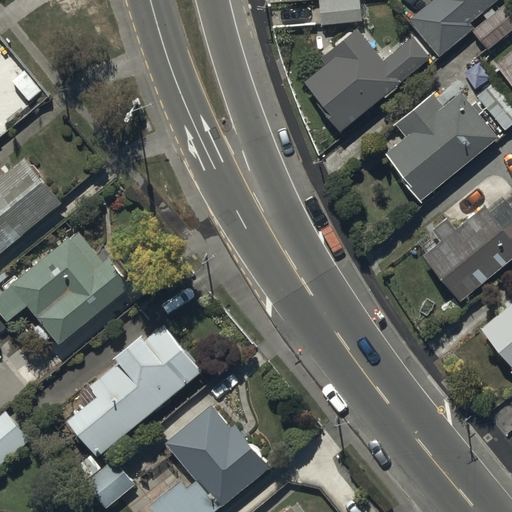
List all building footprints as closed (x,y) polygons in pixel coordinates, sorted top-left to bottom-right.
[(359,0),(320,3),(321,27),(361,24),(359,0)] [(433,0),(435,1),(409,22),(439,59),(441,61),(473,35),(475,33),(473,31),(469,25),(499,0),(433,0)] [(511,18),(505,9),(475,33),(473,35),(488,53),(511,33),(511,18)] [(384,66),(357,34),(322,63),(327,68),(304,88),(328,117),(326,118),(342,138),(432,62),(414,41),(384,66)] [(511,85),(511,57),(498,69),(511,85)] [(478,102),(507,134),(511,129),(511,105),(496,87),(478,102)] [(385,160),(424,205),(499,141),(479,119),(485,114),(477,105),(472,109),(461,96),(444,111),(433,98),(396,129),(407,142),(385,160)] [(56,154),(43,165),(61,188),(75,177),(56,154)] [(0,260),(64,209),(27,163),(0,183),(0,260)] [(462,306),(511,263),(511,200),(507,205),(503,200),(488,212),(486,210),(457,234),(447,222),(432,234),(442,245),(424,261),(462,306)] [(26,345),(44,330),(60,349),(133,291),(111,264),(106,268),(79,236),(0,300),(0,317),(9,328),(11,326),(26,345)] [(511,307),(481,334),(511,369),(511,307)] [(164,328),(145,344),(141,340),(114,363),(117,368),(79,401),(87,410),(68,426),(99,462),(203,373),(164,328)] [(221,511),(270,471),(235,431),(232,434),(212,411),(167,449),(198,486),(188,494),(180,484),(150,509),(152,511),(221,511)] [(0,469),(31,444),(5,412),(0,416),(0,469)] [(90,458),(73,471),(103,508),(131,485),(113,463),(101,472),(90,458)]
